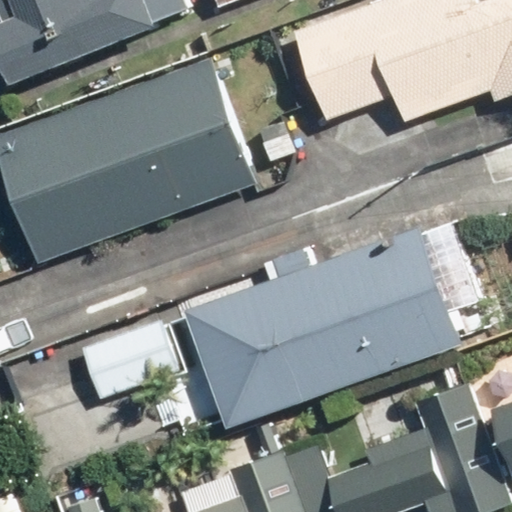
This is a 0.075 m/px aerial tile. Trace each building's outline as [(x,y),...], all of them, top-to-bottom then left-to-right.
[(193,0),(18,0),(23,10),(0,19),(0,40),(17,80),(196,7),(193,0)] [(511,0),(371,0),(300,27),(333,116),(402,90),(411,116),(498,84),(502,96),(511,92),(511,0)] [(216,54),(0,132),(0,142),(43,258),(262,178),(216,54)] [(511,136),(490,142),(499,176),(511,171),(511,136)] [(429,221),(192,305),(235,424),(471,340),(429,221)] [(155,304),(83,330),(96,366),(168,340),(155,304)] [(377,459),(335,474),(347,511),(392,511),(429,500),(433,511),(455,511),(460,510),(460,511),(482,511),(511,502),(511,479),(477,378),(420,397),(430,424),(372,444),(377,459)] [(511,401),(499,406),(511,443),(511,401)] [(246,490),(185,511),(310,511),(286,445),(236,464),(246,490)]
